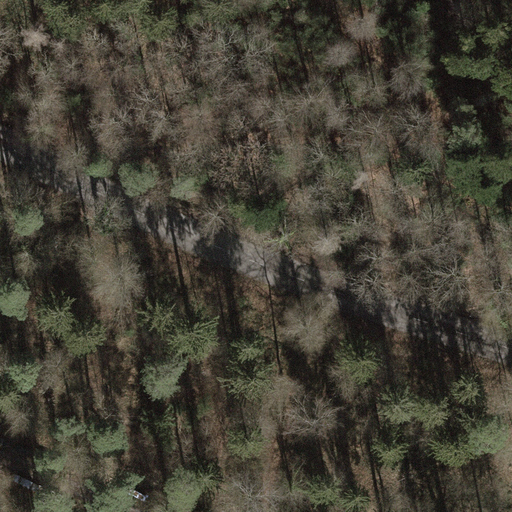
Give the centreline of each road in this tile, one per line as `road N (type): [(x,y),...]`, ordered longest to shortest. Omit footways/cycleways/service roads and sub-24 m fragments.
road 1 (tertiary): [(511,348),(258,265),(0,143)]
road 2 (track): [(136,511),(0,451)]
